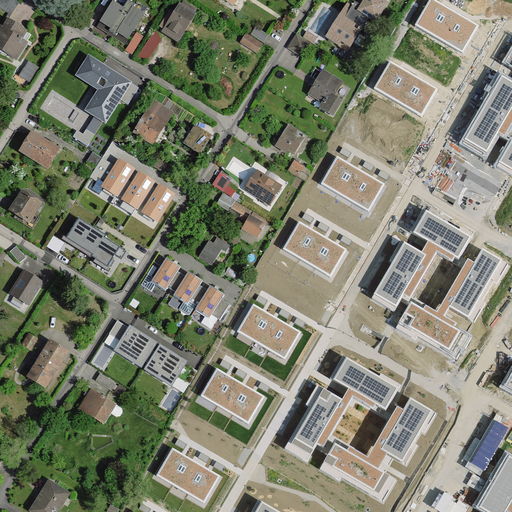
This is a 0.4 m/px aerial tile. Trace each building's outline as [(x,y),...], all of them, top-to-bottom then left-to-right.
[(0,0),(0,7),(8,12),(16,1),(14,0),(0,0)] [(350,5),(329,38),(348,51),(368,18),(375,23),(386,7),(374,0),(369,0),(362,12),(350,5)] [(448,6),(438,0),(429,0),(415,25),(431,34),(448,6)] [(113,3),(99,25),(127,42),(143,15),(134,9),(136,6),(128,1),(123,10),(113,3)] [(196,15),(180,5),(163,33),(179,43),(196,15)] [(464,15),(448,6),(431,34),(447,43),(464,15)] [(480,24),(464,15),(447,43),(463,53),(480,24)] [(0,31),(0,47),(16,57),(30,35),(7,20),(0,31)] [(256,27),(251,35),(264,43),(268,35),(256,27)] [(153,29),(142,57),(152,61),(164,34),(153,29)] [(136,53),(144,34),(136,31),(129,50),(136,53)] [(263,45),(246,35),(241,43),(257,53),(263,45)] [(297,37),(290,48),(304,57),(311,45),(297,37)] [(511,46),(503,63),(511,68),(511,46)] [(98,89),(85,110),(106,123),(132,82),(89,55),(76,75),(98,89)] [(407,70),(391,61),(374,89),(390,98),(407,70)] [(33,63),(23,72),(29,79),(40,70),(33,63)] [(423,79),(407,70),(390,98),(406,108),(423,79)] [(342,83),(324,72),(310,94),(324,103),(321,108),(334,116),(343,102),(334,97),(342,83)] [(485,160),(511,114),(511,79),(498,72),(482,99),(485,101),(460,146),(485,160)] [(439,89),(423,79),(406,108),(422,117),(439,89)] [(154,102),(147,114),(134,134),(153,146),(173,115),(154,102)] [(206,154),(216,133),(198,124),(187,145),(206,154)] [(289,128),(278,147),(294,156),(305,137),(289,128)] [(78,130),(74,136),(88,146),(95,134),(87,129),(84,133),(78,130)] [(33,133),(22,151),(48,168),(60,150),(33,133)] [(511,140),(496,167),(511,176),(511,140)] [(93,153),(87,162),(97,168),(102,158),(93,153)] [(354,165),(338,156),(321,184),(337,193),(354,165)] [(157,157),(153,165),(167,173),(171,165),(157,157)] [(305,168),(295,162),(289,172),(299,178),(305,168)] [(134,171),(121,163),(111,179),(124,187),(134,171)] [(147,164),(142,173),(151,179),(157,170),(147,164)] [(370,174),(354,165),(337,193),(353,203),(370,174)] [(281,187),(258,172),(246,191),(270,206),(281,187)] [(220,174),(216,185),(224,188),(228,178),(220,174)] [(386,184),(370,174),(353,203),(369,212),(386,184)] [(44,205),(24,193),(12,214),(31,226),(44,205)] [(246,219),(252,207),(224,193),(218,204),(246,219)] [(125,201),(122,206),(134,211),(136,206),(125,201)] [(473,237),(425,209),(412,232),(459,259),(473,237)] [(265,226),(250,217),(242,231),(257,240),(265,226)] [(107,235),(79,218),(67,237),(64,236),(62,239),(92,257),(92,256),(96,258),(94,262),(109,272),(115,262),(113,260),(116,255),(122,259),(126,251),(105,238),(107,235)] [(316,230),(300,221),(283,249),(299,258),(316,230)] [(332,239),(316,230),(299,258),(315,268),(332,239)] [(54,236),(47,246),(58,254),(65,243),(54,236)] [(214,246),(209,242),(199,260),(212,267),(222,251),(226,253),(231,246),(219,239),(214,246)] [(348,249),(332,239),(315,268),(331,277),(348,249)] [(394,315),(427,257),(400,242),(390,260),(393,262),(371,302),(394,315)] [(17,246),(11,252),(20,263),(26,258),(17,246)] [(483,249),(449,308),(474,323),(486,302),(483,301),(495,282),(497,283),(508,264),(483,249)] [(182,266),(168,257),(153,282),(167,291),(182,266)] [(47,282),(26,269),(11,294),(32,306),(47,282)] [(204,280),(190,271),(175,296),(189,305),(204,280)] [(227,292),(212,284),(197,308),(212,317),(227,292)] [(471,335),(412,301),(396,328),(417,339),(418,336),(457,358),(471,335)] [(270,313),(254,303),(237,332),(253,341),(270,313)] [(286,322),(270,313),(253,341),(269,350),(286,322)] [(302,331),(286,322),(269,350),(285,360),(302,331)] [(159,343),(130,324),(114,351),(143,369),(159,343)] [(68,353),(51,343),(30,378),(46,388),(68,353)] [(188,361),(161,343),(144,370),(172,387),(188,361)] [(398,388),(343,356),(330,378),(385,411),(398,388)] [(233,377),(217,368),(201,396),(217,406),(233,377)] [(102,373),(99,380),(115,388),(119,382),(102,373)] [(249,387),(233,377),(217,406),(233,415),(249,387)] [(308,461),(344,400),(317,385),(306,404),(309,406),(285,447),(308,461)] [(265,396),(249,387),(233,415),(249,424),(265,396)] [(117,406),(92,390),(80,409),(105,425),(117,406)] [(410,399),(380,450),(406,465),(417,445),(414,444),(422,431),(424,432),(435,413),(410,399)] [(396,479),(335,443),(320,469),(339,481),(341,477),(383,502),(396,479)] [(189,457),(173,447),(156,476),(172,485),(189,457)] [(477,505),(489,511),(506,511),(511,504),(511,456),(508,454),(497,473),(499,475),(491,487),(489,486),(477,505)] [(205,466),(189,457),(172,485),(188,494),(205,466)] [(221,475),(205,466),(188,494),(204,504),(221,475)] [(50,481),(31,511),(59,511),(71,494),(50,481)] [(405,495),(400,506),(412,511),(417,501),(405,495)] [(279,511),(259,500),(251,511),(279,511)]
